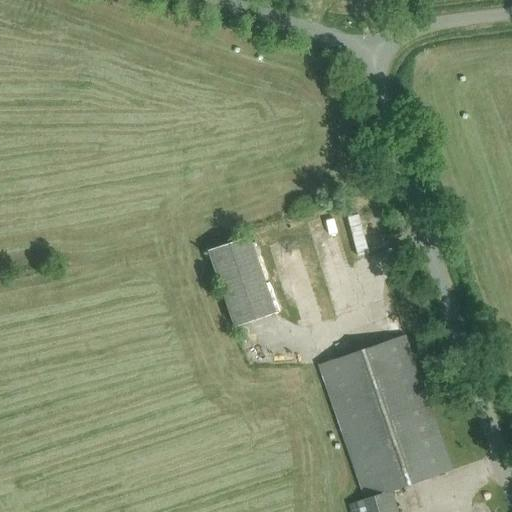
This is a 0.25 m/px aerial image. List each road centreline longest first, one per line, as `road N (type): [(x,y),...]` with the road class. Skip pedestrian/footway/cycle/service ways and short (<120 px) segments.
road 1 (unclassified): [(511,496),(390,132),(373,68),(378,52)]
road 2 (unclassified): [(378,52),(222,0)]
road 3 (unclassified): [(378,52),(413,30),(511,15)]
